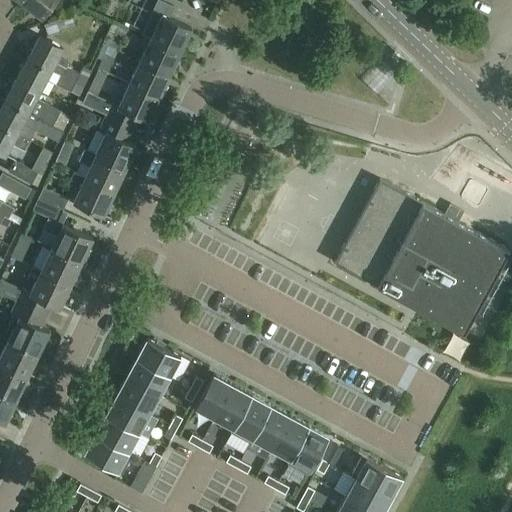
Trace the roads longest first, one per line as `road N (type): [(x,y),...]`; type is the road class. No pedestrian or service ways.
road 1 (residential): [(1,511),(200,94),(239,84),(413,134),(430,132),(473,98)]
road 2 (tertiary): [(473,98),(373,0)]
